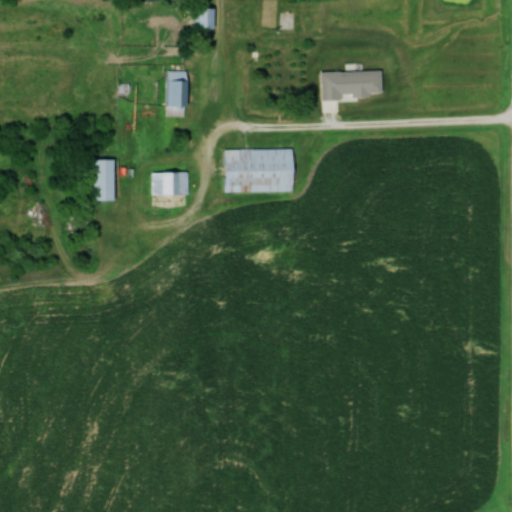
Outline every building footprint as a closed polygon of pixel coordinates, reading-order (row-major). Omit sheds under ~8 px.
[(197,6),(197,28),(216,28),(216,6),(197,6)] [(287,62),(274,62),(274,92),(307,91),(306,68),(288,68),(287,62)] [(322,71),(323,98),(384,96),(383,69),(322,71)] [(169,116),(188,116),(188,70),(169,70),(169,116)] [(294,148),(226,149),(227,192),(295,191),(294,148)] [(95,200),(116,200),(116,158),(95,158),(95,200)] [(153,194),(186,194),(186,171),(153,171),(153,194)]
